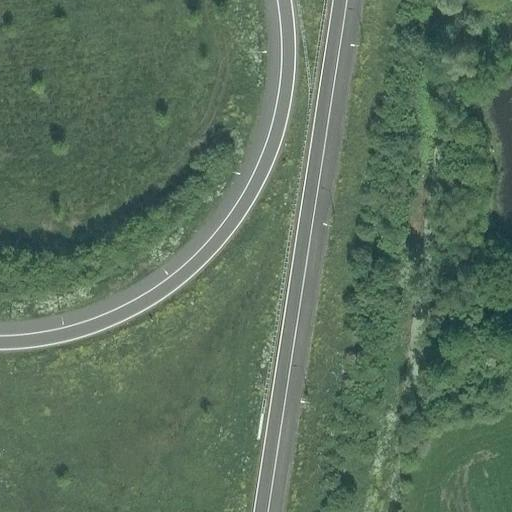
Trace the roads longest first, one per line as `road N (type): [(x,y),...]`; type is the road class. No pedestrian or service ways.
road 1 (motorway): [(260,511),(340,0)]
road 2 (motorway): [(286,0),(291,63),(278,130),(258,183),(224,234),(183,277),(123,316),(62,337),(0,342)]
